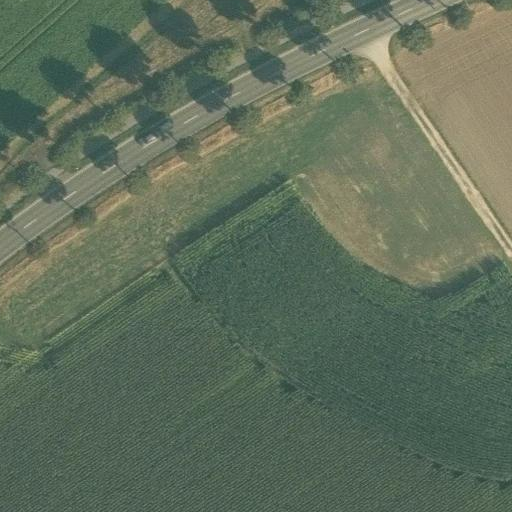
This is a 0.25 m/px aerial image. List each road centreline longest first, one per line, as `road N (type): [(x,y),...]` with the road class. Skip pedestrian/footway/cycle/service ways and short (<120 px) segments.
road 1 (secondary): [(0,245),(168,130),(431,0)]
road 2 (track): [(364,30),(511,248)]
